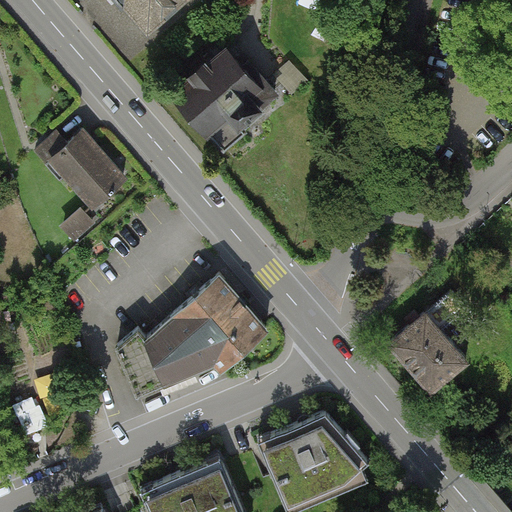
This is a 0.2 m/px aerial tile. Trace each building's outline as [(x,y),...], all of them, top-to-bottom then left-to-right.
[(121,0),(148,29),(179,0),(121,0)] [(276,103),(227,48),(177,91),(203,120),(226,147),(276,103)] [(84,126),(48,158),(90,207),(126,175),(84,126)] [(92,225),(79,211),(62,227),(76,241),(92,225)] [(140,325),(119,343),(138,390),(167,378),(208,362),(198,350),(204,345),(221,366),(267,326),(221,271),(148,335),(140,325)] [(466,302),(452,285),(431,303),(445,320),(466,302)] [(426,297),(386,331),(430,382),(470,349),(445,320),(431,303),(426,297)] [(297,422),(264,434),(288,499),(346,475),(369,458),(327,410),(297,422)] [(194,470),(142,491),(151,511),(245,511),(223,458),(194,470)]
